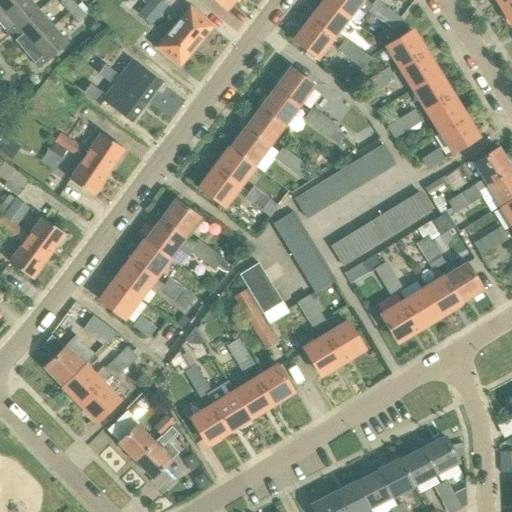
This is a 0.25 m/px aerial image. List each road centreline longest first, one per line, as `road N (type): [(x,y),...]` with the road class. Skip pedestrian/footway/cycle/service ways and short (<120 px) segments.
road 1 (residential): [(0,365),(85,267),(285,0)]
road 2 (residential): [(193,511),(446,359)]
road 3 (residential): [(484,511),(477,410),(446,359)]
road 4 (residential): [(107,511),(0,400)]
road 5 (residential): [(511,116),(444,0)]
